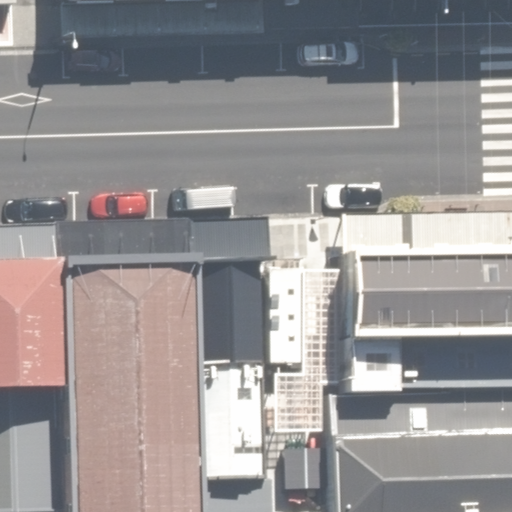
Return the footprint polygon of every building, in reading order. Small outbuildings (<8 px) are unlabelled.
[(315,400),(511,395),(511,255),(312,260),(315,400)] [(317,511),(315,400),(312,260),(183,263),(188,511),(317,511)] [(188,511),(183,263),(51,266),(54,395),(56,511),(188,511)] [(0,396),(54,395),(51,266),(0,267),(0,396)] [(0,396),(0,511),(56,511),(54,395),(0,396)] [(511,511),(511,395),(315,400),(317,511),(511,511)]
